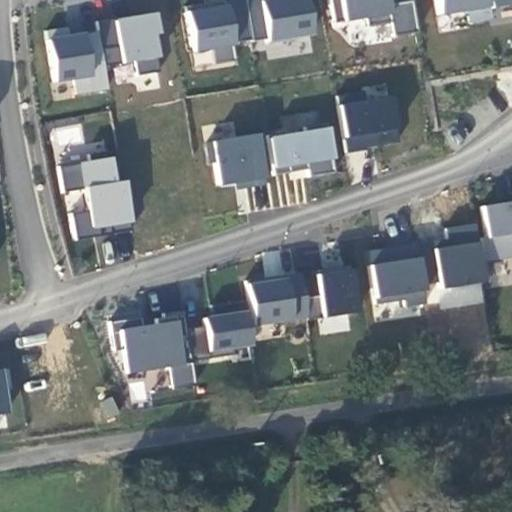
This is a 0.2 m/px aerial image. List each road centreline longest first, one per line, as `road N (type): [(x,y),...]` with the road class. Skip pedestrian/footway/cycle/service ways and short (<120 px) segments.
road 1 (unclassified): [(511,380),(0,463)]
road 2 (residential): [(44,303),(237,243),(507,142)]
road 3 (residential): [(2,40),(44,303)]
